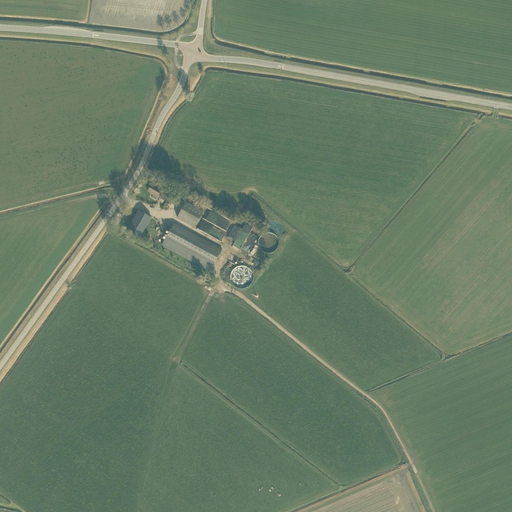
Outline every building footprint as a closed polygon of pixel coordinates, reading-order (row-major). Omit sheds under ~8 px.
[(152,196),(157,198),(158,196),(160,197),(160,198),(163,200),(167,193),(164,191),(163,193),(161,191),(162,190),(152,185),(148,192),(153,195),(152,196)] [(177,218),(195,228),(204,212),(186,202),(177,218)] [(127,231),(140,238),(151,218),(139,210),(127,231)] [(164,241),(212,267),(222,249),(174,223),(164,241)] [(243,245),(253,228),(246,224),(234,244),(237,246),(239,243),(243,245)] [(253,279),(253,277),(252,274),(252,272),(250,270),(249,269),(247,267),(245,266),(242,266),(241,265),(239,266),(236,266),(235,267),(233,269),(231,271),(230,273),(230,275),(229,278),(230,280),(231,282),(232,284),(233,286),(235,287),(237,288),(240,289),(242,289),(244,288),(246,288),(248,287),(250,285),(251,283),(252,281),(253,279)]
